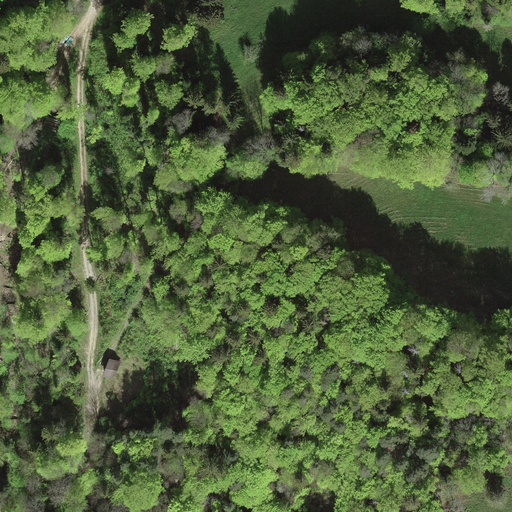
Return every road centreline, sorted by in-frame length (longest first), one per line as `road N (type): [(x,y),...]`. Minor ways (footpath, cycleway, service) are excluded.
road 1 (track): [(85,511),(93,324),(79,101),(98,0)]
road 2 (track): [(94,17),(76,33),(42,99),(0,225)]
